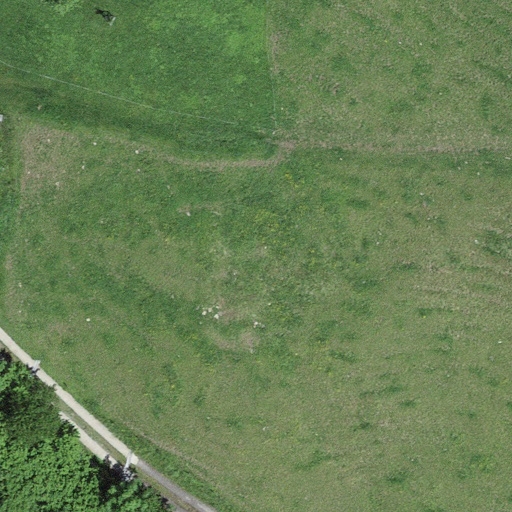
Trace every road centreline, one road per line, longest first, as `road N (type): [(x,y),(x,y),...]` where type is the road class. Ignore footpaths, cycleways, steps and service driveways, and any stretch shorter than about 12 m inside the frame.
road 1 (track): [(0,91),(157,135),(511,162)]
road 2 (track): [(193,511),(120,463),(0,355)]
